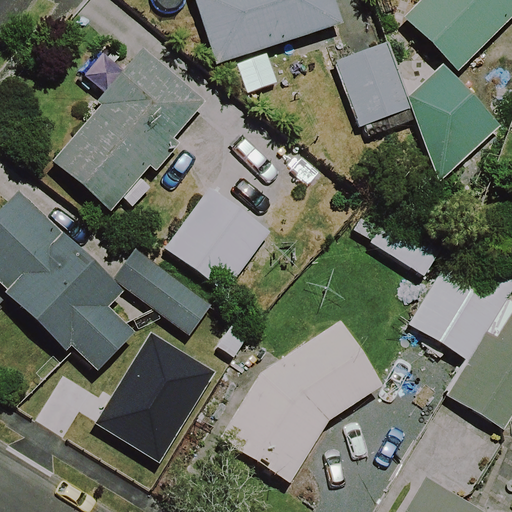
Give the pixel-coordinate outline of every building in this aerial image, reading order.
[(331,31),(321,0),(186,0),(210,71),(331,31)] [(452,80),(511,18),(511,0),(418,0),(394,24),(452,80)] [(407,127),(375,50),(327,69),(358,146),(407,127)] [(47,171),(105,218),(114,207),(125,216),(143,194),(133,185),(142,175),(149,181),(174,150),(167,144),(194,109),(135,62),(47,171)] [(491,138),(438,75),(405,103),(435,186),(491,138)] [(217,299),(262,237),(202,194),(157,255),(217,299)] [(181,344),(204,315),(127,253),(109,276),(9,195),(0,205),(0,295),(1,297),(0,297),(0,308),(90,382),(126,338),(98,316),(117,292),(181,344)] [(429,256),(395,232),(376,259),(410,283),(429,256)] [(502,295),(444,259),(399,330),(457,366),(502,295)] [(497,437),(511,413),(511,313),(498,305),(439,401),(497,437)] [(373,391),(329,331),(252,383),(211,445),(279,490),(325,427),(373,391)] [(213,392),(232,359),(208,345),(189,377),(213,392)] [(452,511),(424,495),(413,511),(452,511)]
